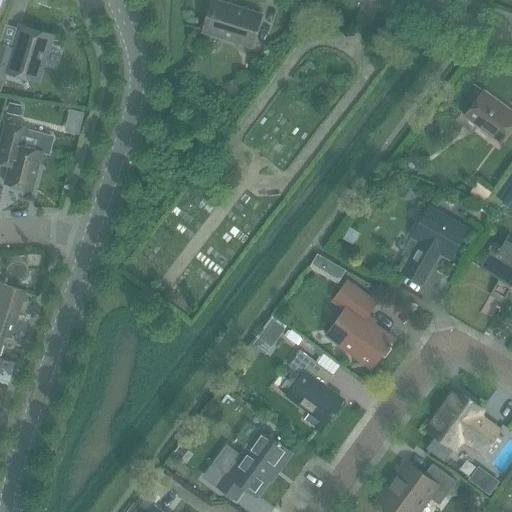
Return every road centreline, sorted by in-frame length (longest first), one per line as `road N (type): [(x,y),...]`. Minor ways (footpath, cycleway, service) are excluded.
road 1 (residential): [(7,511),(92,238)]
road 2 (residential): [(320,511),(439,350),(470,352),(511,377)]
road 3 (residential): [(92,238),(135,96),(130,42),(113,0)]
road 4 (residential): [(511,38),(392,0)]
